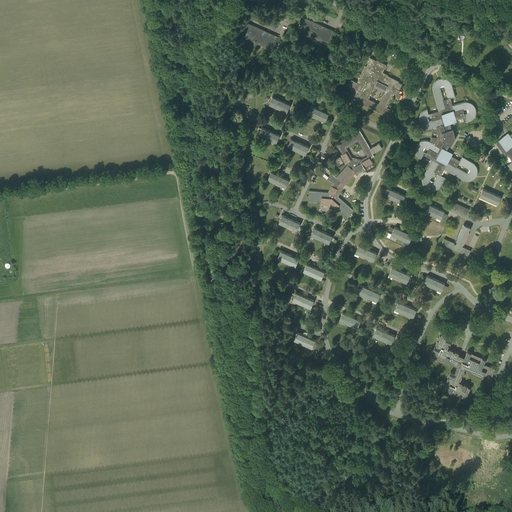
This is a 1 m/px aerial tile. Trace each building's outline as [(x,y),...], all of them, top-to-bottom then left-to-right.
[(331,30),(322,26),(322,25),(306,18),(303,26),(300,24),(297,30),(303,33),(305,28),(313,32),(311,37),(321,41),(322,39),(329,43),(332,38),(328,37),(331,30)] [(246,22),(240,36),(246,39),(254,42),(265,47),(266,45),(273,48),(275,43),(272,42),(274,35),(265,31),(263,30),(246,22)] [(396,95),(395,97),(399,99),(401,95),(399,93),(400,90),(399,90),(402,84),(398,82),(399,81),(382,73),(387,65),(377,60),(377,61),(370,57),(367,63),(368,64),(367,66),(365,66),(357,82),(351,79),(349,84),(352,85),(350,89),(354,91),(352,95),(351,94),(349,98),(353,100),(354,98),(357,99),(358,98),(360,99),(359,102),(389,118),(393,110),(387,107),(393,94),(396,95)] [(423,141),(422,141),(421,141),(420,142),(419,143),(418,143),(418,144),(417,145),(417,146),(416,147),(416,148),(416,149),(416,150),(416,151),(416,152),(416,153),(416,154),(417,154),(417,155),(418,156),(418,157),(419,157),(420,158),(421,159),(424,154),(433,160),(424,176),(423,176),(423,177),(423,178),(423,179),(422,180),(423,181),(423,182),(423,183),(423,184),(424,185),(424,186),(425,187),(426,188),(427,188),(427,189),(428,189),(429,189),(430,190),(431,190),(432,190),(433,190),(434,190),(435,190),(435,189),(436,189),(437,189),(438,188),(439,187),(440,187),(440,186),(441,185),(445,177),(441,175),(445,168),(458,176),(463,179),(464,179),(464,180),(465,180),(466,180),(467,180),(468,180),(469,180),(470,180),(471,180),(472,179),(473,179),(474,178),(475,177),(476,176),(476,175),(477,175),(477,174),(477,173),(477,172),(477,171),(477,170),(477,169),(477,168),(477,167),(476,166),(475,165),(475,164),(474,164),(474,163),(473,163),(473,162),(462,156),(459,160),(451,156),(446,152),(447,150),(450,145),(451,145),(455,138),(453,130),(453,129),(452,129),(450,124),(449,121),(456,119),(465,117),(466,122),(469,121),(470,120),(471,120),(472,119),(473,119),(473,118),(474,117),(475,116),(475,115),(475,114),(476,114),(476,113),(476,112),(476,111),(476,110),(476,109),(475,108),(475,107),(475,106),(474,106),(473,105),(473,104),(472,104),(471,103),(470,102),(469,102),(468,102),(467,102),(466,102),(465,102),(464,102),(453,105),(450,98),(455,97),(453,88),(452,85),(452,84),(451,83),(451,82),(450,81),(449,80),(448,80),(447,79),(446,79),(445,78),(444,78),(443,78),(442,78),(441,78),(440,79),(439,79),(438,79),(437,80),(436,81),(435,81),(435,82),(434,83),(434,84),(433,85),(433,86),(433,87),(433,88),(433,89),(433,90),(433,91),(434,93),(439,111),(429,114),(427,109),(426,109),(426,110),(425,110),(424,110),(423,111),(422,112),(422,113),(421,113),(421,114),(420,115),(420,116),(420,117),(420,118),(419,119),(420,120),(420,121),(420,122),(421,123),(421,124),(422,125),(423,126),(424,127),(425,127),(426,128),(427,128),(428,128),(429,128),(430,128),(431,128),(432,128),(432,132),(438,133),(438,134),(438,137),(437,137),(431,137),(430,141),(429,141),(428,140),(427,140),(426,140),(425,140),(424,140),(423,141)] [(269,104),(278,108),(281,101),(272,97),(269,104)] [(281,101),(278,108),(287,113),(290,105),(281,101)] [(307,113),(316,118),(320,110),(311,106),(307,113)] [(320,110),(316,118),(325,122),(329,114),(320,110)] [(258,135),(267,139),(271,131),(262,127),(258,135)] [(379,143),(370,148),(359,129),(336,143),(342,154),(340,155),(345,164),(347,163),(347,164),(348,165),(337,177),(333,175),(331,178),(330,177),(328,180),(332,184),(329,192),(309,190),(308,196),(307,196),(307,200),(321,202),(321,204),(329,205),(335,210),(337,208),(348,218),(350,215),(350,214),(353,210),(338,196),(342,189),(344,185),(355,172),(356,174),(362,170),(365,168),(373,163),(370,159),(374,157),(372,153),(382,148),(379,143)] [(271,131),(267,139),(276,143),(280,135),(271,131)] [(511,133),(506,138),(504,136),(495,143),(505,156),(506,155),(510,157),(511,162),(508,164),(511,169),(511,133)] [(287,147),(296,151),(300,143),(291,139),(287,147)] [(300,143),(296,151),(305,155),(309,147),(300,143)] [(274,165),(278,167),(283,156),(279,154),(274,165)] [(267,179),(276,184),(280,176),(271,172),(267,179)] [(280,176),(276,184),(285,188),(289,180),(280,176)] [(388,188),(384,195),(393,199),(397,192),(388,188)] [(479,196),(498,205),(501,197),(483,189),(479,196)] [(397,192),(393,199),(399,202),(398,204),(401,206),(402,203),(402,204),(406,196),(397,192)] [(423,203),(421,206),(424,208),(423,211),(422,214),(425,215),(427,212),(432,215),(436,207),(426,203),(426,204),(423,203)] [(453,208),(466,214),(469,209),(456,203),(453,208)] [(436,207),(432,215),(437,217),(436,220),(440,221),(441,219),(442,216),(446,217),(447,214),(444,213),(445,211),(436,207)] [(279,223),(288,227),(291,219),(282,215),(279,223)] [(291,219),(288,227),(297,231),(300,223),(291,219)] [(462,246),(470,227),(463,224),(455,243),(444,238),(441,244),(468,256),(471,250),(462,246)] [(389,233),(387,237),(389,238),(395,241),(397,237),(400,239),(404,231),(403,230),(395,227),(394,228),(390,226),(388,230),(392,232),(391,234),(389,233)] [(311,235),(320,239),(324,232),(315,227),(311,235)] [(404,231),(400,239),(405,241),(404,243),(408,245),(409,243),(413,235),(406,232),(408,228),(404,227),(403,230),(404,231)] [(324,232),(320,239),(329,243),(333,236),(324,232)] [(356,253),(355,255),(358,257),(359,254),(364,257),(368,249),(359,245),(355,253),(356,253)] [(368,249),(364,257),(373,261),(377,253),(368,249)] [(277,258),(286,262),(290,255),(281,251),(277,258)] [(290,255),(286,262),(295,266),(299,259),(290,255)] [(303,271),(312,275),(316,268),(307,264),(303,271)] [(389,275),(388,277),(392,279),(393,276),(398,279),(401,271),(392,267),(389,275)] [(316,268),(312,275),(321,279),(325,272),(316,268)] [(401,271),(398,279),(407,283),(410,275),(401,271)] [(423,276),(421,279),(424,281),(423,283),(432,287),(436,279),(427,275),(426,277),(423,276)] [(436,279),(432,287),(438,289),(437,292),(440,293),(441,291),(442,289),(446,290),(447,287),(444,286),(445,283),(436,279)] [(358,288),(355,295),(367,300),(368,297),(371,289),(362,285),(361,290),(358,288)] [(371,289),(368,297),(373,299),(372,302),(376,303),(377,301),(380,294),(371,289)] [(292,300),(302,304),(305,296),(296,292),(292,300)] [(305,296),(302,304),(311,308),(314,300),(305,296)] [(395,309),(394,312),(398,313),(399,311),(404,313),(407,306),(398,302),(395,309)] [(407,306),(404,313),(413,317),(417,310),(407,306)] [(339,320),(348,324),(352,316),(343,312),(339,320)] [(352,316),(348,324),(357,328),(361,320),(352,316)] [(374,335),(373,338),(376,339),(377,337),(382,339),(386,332),(377,328),(373,335),(374,335)] [(294,340),(303,344),(307,336),(298,332),(294,340)] [(386,332),(382,339),(391,343),(395,336),(386,332)] [(432,353),(430,357),(436,359),(437,356),(439,357),(439,358),(442,360),(443,359),(445,359),(444,360),(448,362),(448,361),(451,362),(451,363),(457,366),(455,373),(450,371),(449,375),(450,375),(449,377),(448,377),(446,381),(447,381),(446,383),(443,381),(441,387),(445,389),(445,387),(449,389),(448,390),(452,392),(452,391),(454,392),(453,393),(457,395),(458,394),(459,394),(459,395),(463,397),(463,396),(465,397),(466,397),(468,393),(467,393),(468,391),(469,391),(471,387),(468,386),(468,385),(464,384),(462,384),(462,383),(463,383),(459,381),(460,380),(461,380),(462,376),(462,374),(463,374),(465,370),(464,370),(465,368),(471,371),(470,372),(477,375),(478,374),(483,377),(487,378),(486,379),(490,381),(492,375),(490,374),(491,372),(493,373),(495,369),(486,364),(485,365),(484,365),(486,359),(482,357),(482,358),(471,353),(471,352),(467,351),(465,357),(462,356),(461,356),(461,357),(458,356),(458,354),(459,353),(455,351),(455,352),(453,351),(454,350),(450,348),(449,349),(448,349),(449,345),(448,345),(449,343),(450,343),(452,340),(451,339),(451,338),(452,337),(452,336),(448,334),(448,335),(446,334),(446,333),(442,332),(442,333),(441,335),(440,334),(438,338),(439,339),(438,340),(437,340),(436,344),(436,346),(435,345),(433,349),(435,350),(433,353),(432,353)] [(307,336),(303,344),(312,348),(316,340),(307,336)]
